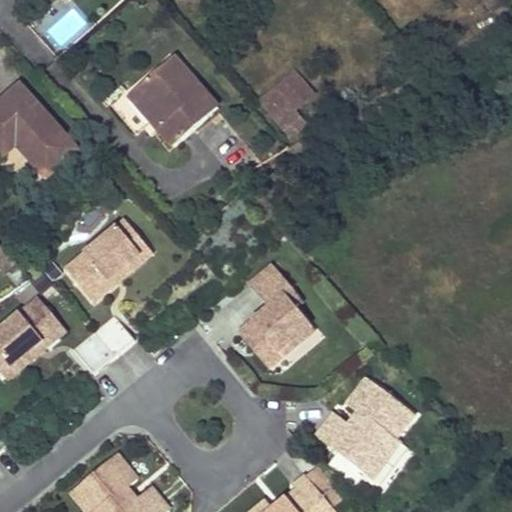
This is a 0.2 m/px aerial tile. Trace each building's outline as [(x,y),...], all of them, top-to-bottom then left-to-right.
[(61,51),(89,27),(73,8),(45,33),(61,51)] [(219,110),(174,57),(139,87),(168,122),(157,131),(168,143),(174,150),(219,110)] [(293,70),(253,105),(295,152),(315,134),(298,114),(318,96),(293,70)] [(78,150),(21,87),(0,104),(0,150),(4,155),(16,146),(47,178),(78,150)] [(168,122),(139,87),(130,97),(157,131),(168,122)] [(47,178),(16,146),(4,155),(34,189),(47,178)] [(85,192),(75,185),(61,201),(70,209),(85,192)] [(130,230),(122,236),(145,264),(113,291),(117,296),(157,264),(130,230)] [(122,236),(70,278),(98,312),(117,296),(113,291),(145,264),(122,236)] [(279,261),(255,281),(274,304),(265,311),(268,315),(262,320),(258,317),(244,329),(273,365),(303,341),(299,336),(316,322),(301,303),(291,291),(299,285),(279,261)] [(299,285),(291,291),(301,303),(309,297),(299,285)] [(42,307),(0,341),(0,361),(13,378),(45,351),(50,357),(69,341),(42,307)] [(265,311),(258,317),(262,320),(268,315),(265,311)] [(316,322),(299,336),(303,341),(320,327),(316,322)] [(124,336),(102,352),(120,376),(142,360),(124,336)] [(0,361),(0,376),(10,389),(50,357),(45,351),(13,378),(0,361)] [(102,352),(80,368),(98,392),(120,376),(102,352)] [(339,411),(320,434),(368,473),(380,458),(387,463),(404,441),(400,438),(419,414),(372,377),(351,402),(362,411),(369,417),(360,429),(353,423),(339,411)] [(362,411),(353,423),(360,429),(369,417),(362,411)] [(120,454),(73,491),(90,511),(170,511),(172,511),(153,488),(139,500),(132,505),(123,494),(129,488),(141,479),(120,454)] [(380,458),(368,473),(375,478),(387,463),(380,458)] [(251,511),(328,511),(335,507),(308,474),(296,484),(299,488),(290,495),(290,506),(282,511),(280,511),(276,507),(269,498),(251,511)] [(129,488),(123,494),(132,505),(139,500),(129,488)] [(290,495),(276,507),(280,511),(282,511),(290,506),(290,495)]
